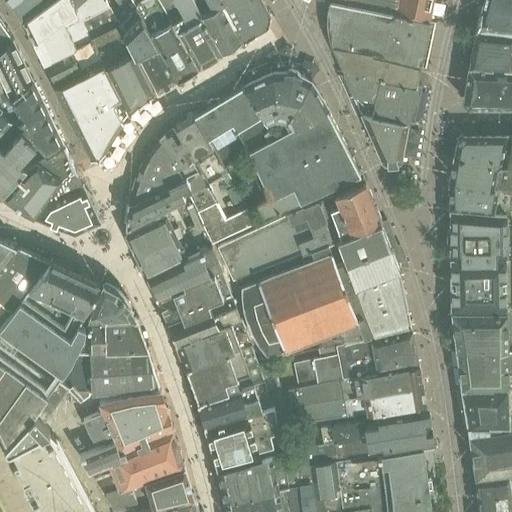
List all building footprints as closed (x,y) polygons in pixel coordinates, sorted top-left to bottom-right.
[(47,0),(7,0),(21,18),(23,17),(47,0)] [(64,0),(47,0),(23,17),(33,38),(61,17),(55,7),(64,0)] [(81,0),(61,17),(33,38),(43,59),(80,42),(84,40),(82,36),(79,37),(73,24),(82,19),(111,5),(109,0),(81,0)] [(178,76),(138,8),(133,0),(124,0),(114,10),(121,22),(138,56),(152,82),(156,89),(178,76)] [(133,0),(138,8),(178,76),(195,65),(195,66),(198,64),(179,28),(173,18),(162,0),(133,0)] [(195,0),(162,0),(173,18),(179,28),(198,64),(222,50),(202,12),(195,0)] [(195,0),(202,12),(222,50),(241,39),(244,37),(226,2),(224,0),(195,0)] [(270,13),(262,0),(224,0),(226,2),(244,37),(267,23),(270,13)] [(329,40),(330,42),(352,45),(372,49),(372,51),(420,62),(429,20),(341,0),(329,0),(327,15),(326,20),(327,25),(327,30),(328,35),(330,40),(329,40)] [(328,0),(329,0),(328,5),(327,10),(327,15),(329,0),(341,0),(429,20),(433,0),(328,0)] [(511,0),(482,0),(482,5),(511,8),(511,0)] [(82,19),(91,36),(102,56),(103,59),(120,92),(129,110),(130,109),(137,102),(140,99),(148,94),(156,89),(152,82),(138,56),(121,22),(114,10),(111,5),(82,19)] [(511,8),(482,5),(476,28),(511,31),(511,8)] [(0,46),(11,35),(0,18),(0,46)] [(511,31),(476,28),(468,63),(511,66),(511,31)] [(35,139),(48,151),(51,154),(65,145),(64,142),(49,112),(22,55),(13,37),(11,35),(0,46),(0,77),(3,84),(16,113),(14,117),(21,124),(35,139)] [(80,42),(43,59),(54,81),(86,64),(102,56),(91,36),(84,40),(80,42)] [(415,85),(419,66),(420,62),(372,51),(372,49),(352,45),(330,42),(331,45),(343,69),(343,70),(358,72),(415,85)] [(120,92),(103,59),(55,84),(91,155),(92,155),(93,156),(94,157),(95,157),(97,157),(98,157),(99,156),(101,155),(102,154),(102,153),(103,152),(103,150),(109,138),(114,131),(115,129),(121,120),(123,118),(122,118),(129,111),(129,110),(120,92)] [(463,96),(464,98),(465,97),(469,102),(469,103),(470,104),(471,104),(483,104),(486,105),(486,104),(506,104),(510,104),(511,104),(511,98),(511,68),(468,66),(468,68),(463,96)] [(274,111),(272,70),(245,83),(245,82),(243,83),(264,117),(274,111)] [(274,111),(286,114),(310,78),(309,78),(298,72),(286,70),(274,70),(272,70),(274,111)] [(353,94),(359,107),(408,118),(415,85),(358,72),(343,70),(342,70),(342,71),(343,72),(352,92),(353,94)] [(0,130),(13,116),(14,117),(16,113),(3,84),(0,77),(0,130)] [(310,78),(286,114),(292,124),(327,105),(324,101),(311,80),(311,79),(310,78)] [(327,105),(292,124),(274,134),(264,117),(243,83),(195,112),(224,162),(231,174),(250,163),(243,151),(248,149),(260,172),(254,175),(259,185),(265,182),(270,193),(255,199),(262,215),(360,172),(341,132),(327,105)] [(407,120),(408,118),(359,107),(381,158),(383,160),(384,161),(386,162),(388,162),(396,161),(398,160),(399,159),(400,158),(401,156),(407,120)] [(224,162),(195,112),(176,123),(200,166),(206,176),(211,185),(231,174),(224,162)] [(0,133),(0,191),(1,193),(25,165),(37,159),(48,151),(35,139),(21,124),(14,117),(0,133)] [(180,187),(185,197),(191,195),(192,198),(202,218),(212,239),(252,219),(244,204),(223,215),(214,198),(191,158),(172,126),(168,128),(160,134),(153,142),(152,143),(147,151),(146,152),(141,161),(141,162),(137,171),(133,181),(130,192),(129,198),(128,201),(176,178),(180,187)] [(457,138),(454,154),(497,162),(504,163),(509,133),(509,132),(507,132),(507,133),(503,133),(503,132),(501,132),(501,133),(496,133),(496,132),(463,132),(463,133),(457,138)] [(82,182),(65,145),(51,154),(48,151),(37,159),(25,165),(1,193),(22,208),(32,213),(56,223),(74,230),(99,218),(82,182)] [(450,177),(449,177),(449,179),(494,187),(494,186),(511,189),(511,163),(504,163),(497,162),(454,154),(453,154),(453,156),(450,177)] [(372,197),(363,176),(349,182),(350,184),(340,189),(338,185),(316,194),(318,198),(215,241),(231,279),(290,255),(305,248),(297,229),(333,215),(335,219),(374,204),(372,197)] [(185,197),(180,187),(176,178),(128,201),(127,209),(126,223),(126,224),(127,225),(185,197)] [(449,208),(458,208),(511,211),(511,189),(494,186),(494,187),(449,179),(449,208)] [(175,231),(176,233),(178,237),(204,225),(202,219),(202,218),(192,198),(128,229),(124,230),(135,253),(160,241),(159,239),(175,231)] [(305,248),(381,219),(375,204),(374,204),(335,219),(333,215),(297,229),(305,248)] [(511,211),(458,208),(449,208),(451,243),(511,242),(511,211)] [(368,331),(394,325),(410,321),(400,272),(399,266),(397,261),(396,262),(392,251),(393,251),(388,240),(386,235),(385,235),(381,225),(382,224),(381,220),(310,250),(312,255),(244,283),(243,290),(243,296),(243,303),(245,309),(247,315),(249,321),(251,327),(253,331),(259,340),(262,344),(267,350),(289,345),(319,334),(322,344),(344,338),(368,331)] [(135,253),(145,274),(206,245),(205,243),(212,239),(204,225),(178,237),(176,233),(175,231),(159,239),(160,241),(135,253)] [(0,261),(16,241),(0,233),(0,261)] [(212,242),(206,245),(145,274),(156,295),(223,268),(217,254),(212,242)] [(511,242),(451,243),(451,279),(511,278),(511,242)] [(0,321),(12,308),(11,306),(50,257),(49,257),(19,243),(0,266),(0,321)] [(74,351),(75,349),(79,343),(84,327),(77,323),(89,303),(99,280),(51,258),(12,308),(0,321),(0,428),(7,442),(30,416),(33,411),(56,379),(65,365),(74,351)] [(206,301),(207,303),(232,294),(223,268),(156,295),(165,316),(206,301)] [(511,278),(451,279),(451,306),(505,306),(511,306),(511,278)] [(104,318),(135,316),(135,315),(134,313),(133,309),(132,309),(131,304),(130,304),(129,300),(127,300),(127,295),(124,296),(114,286),(113,287),(110,283),(108,285),(105,281),(104,282),(101,281),(89,314),(92,315),(93,312),(104,318)] [(232,294),(207,303),(166,319),(167,321),(175,341),(213,326),(241,316),(236,303),(232,294)] [(511,347),(511,306),(505,306),(504,310),(457,310),(450,310),(451,313),(456,348),(511,347)] [(87,342),(79,343),(75,349),(147,347),(135,316),(104,318),(104,323),(91,324),(91,343),(87,344),(87,342)] [(251,341),(241,316),(213,326),(175,341),(185,365),(240,345),(251,341)] [(317,379),(328,377),(349,373),(351,373),(359,373),(417,359),(410,325),(368,333),(368,331),(344,338),(322,344),(319,345),(320,354),(292,359),(296,383),(317,379)] [(264,375),(259,364),(251,341),(240,345),(185,365),(197,401),(241,384),(264,375)] [(147,347),(75,349),(74,351),(65,365),(56,379),(33,411),(49,429),(54,425),(50,416),(48,415),(68,386),(79,401),(89,394),(89,392),(104,390),(159,384),(147,347)] [(459,365),(462,386),(481,386),(481,392),(511,391),(511,347),(456,348),(459,365)] [(296,383),(287,385),(289,404),(293,403),(329,396),(339,395),(373,388),(421,379),(417,359),(359,373),(351,373),(349,373),(328,377),(317,379),(296,383)] [(259,364),(264,375),(268,389),(280,387),(273,360),(259,364)] [(273,402),(268,389),(264,375),(241,384),(197,401),(198,402),(204,423),(204,424),(273,402)] [(421,382),(421,379),(373,388),(339,395),(329,396),(293,403),(296,420),(425,402),(421,382)] [(217,465),(217,467),(261,455),(295,446),(289,404),(287,385),(280,387),(268,389),(273,402),(204,424),(212,448),(217,465)] [(462,386),(468,425),(511,425),(511,391),(481,392),(481,386),(462,386)] [(123,393),(115,395),(99,399),(103,409),(83,418),(88,429),(94,439),(112,432),(115,439),(119,449),(171,425),(160,388),(123,393)] [(376,420),(364,422),(364,418),(320,425),(322,440),(428,423),(425,404),(376,412),(376,420)] [(38,511),(95,511),(57,438),(46,444),(41,433),(48,429),(37,415),(34,413),(7,442),(6,443),(5,444),(5,445),(5,446),(5,447),(5,448),(6,449),(7,449),(8,450),(9,450),(10,450),(15,447),(21,457),(13,462),(38,511)] [(322,440),(313,441),(314,446),(298,448),(300,463),(310,462),(321,460),(336,458),(377,452),(377,450),(422,444),(431,443),(428,423),(322,440)] [(183,463),(171,425),(119,449),(115,439),(80,454),(84,461),(90,470),(110,462),(115,472),(96,480),(105,494),(107,493),(183,463)] [(475,476),(511,471),(511,425),(468,425),(475,476)] [(336,458),(342,508),(360,506),(361,511),(368,510),(368,511),(430,511),(429,494),(427,475),(422,444),(377,450),(377,452),(336,458)] [(288,484),(298,482),(299,482),(296,463),(295,446),(261,455),(217,467),(218,470),(224,498),(288,485),(288,484)] [(321,460),(310,462),(316,511),(342,511),(342,508),(336,458),(321,460)] [(302,511),(316,511),(310,462),(300,463),(296,463),(299,482),(298,482),(302,511)] [(192,495),(183,463),(107,493),(115,508),(138,500),(136,494),(149,490),(152,503),(192,495)] [(476,484),(477,493),(504,491),(504,484),(509,483),(510,486),(511,485),(511,471),(475,476),(476,484)] [(302,511),(298,482),(288,484),(288,485),(224,498),(227,511),(302,511)] [(511,511),(511,485),(510,486),(509,483),(504,484),(504,491),(477,493),(479,511),(511,511)] [(196,511),(193,495),(192,496),(192,495),(152,503),(139,506),(124,511),(196,511)]
